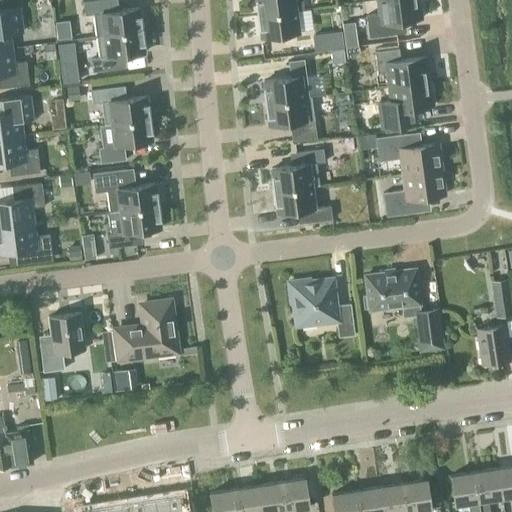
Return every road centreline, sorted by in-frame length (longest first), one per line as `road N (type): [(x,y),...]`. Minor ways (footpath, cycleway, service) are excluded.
road 1 (residential): [(220,257),(464,225),(476,217),(483,203),(456,0)]
road 2 (residential): [(252,440),(511,398)]
road 3 (unclassified): [(220,257),(196,0)]
road 4 (residential): [(0,482),(252,440)]
road 5 (residential): [(220,257),(0,287)]
road 6 (unclassified): [(252,440),(220,257)]
